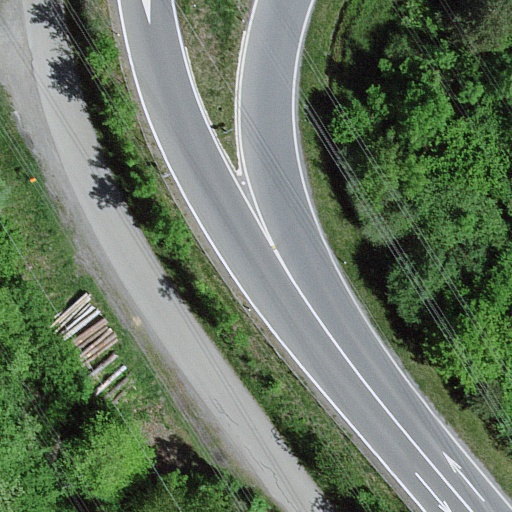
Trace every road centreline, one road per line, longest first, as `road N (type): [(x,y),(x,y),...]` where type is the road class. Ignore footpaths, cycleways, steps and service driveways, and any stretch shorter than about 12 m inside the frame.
road 1 (track): [(39,0),(48,74),(111,226),(165,319),(308,511)]
road 2 (motorway): [(146,0),(164,81),(216,202),(365,385)]
road 3 (motorway): [(365,385),(268,170),(265,92),(284,0)]
road 4 (motorway): [(365,385),(469,511)]
